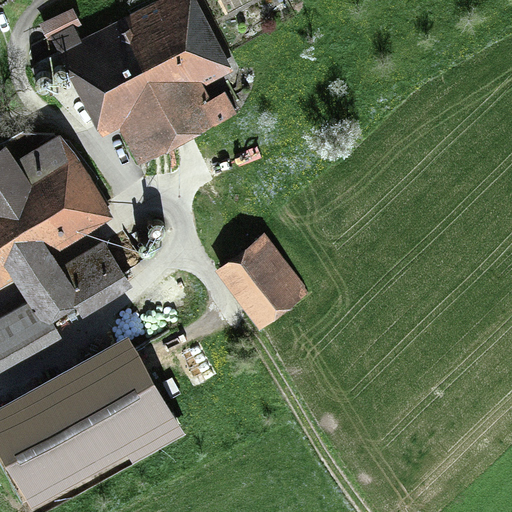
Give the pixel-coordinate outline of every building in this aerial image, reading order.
[(132,15),(81,42),(66,50),(105,121),(117,114),(126,129),(124,130),(140,162),(237,112),(226,91),(212,99),(197,72),(215,61),(185,2),(138,27),(132,15)] [(45,26),(53,40),(74,29),(81,26),(73,11),(45,26)] [(81,42),(74,29),(53,40),(60,53),(66,50),(81,42)] [(0,269),(103,205),(64,143),(17,172),(4,151),(0,153),(0,269)] [(0,357),(54,323),(51,318),(122,275),(102,243),(32,287),(38,297),(0,320),(0,357)] [(243,293),(269,281),(254,248),(228,261),(243,293)] [(269,281),(243,293),(237,297),(251,325),(282,309),(269,281)] [(153,443),(178,429),(134,348),(0,422),(0,436),(34,497),(148,434),(153,443)]
